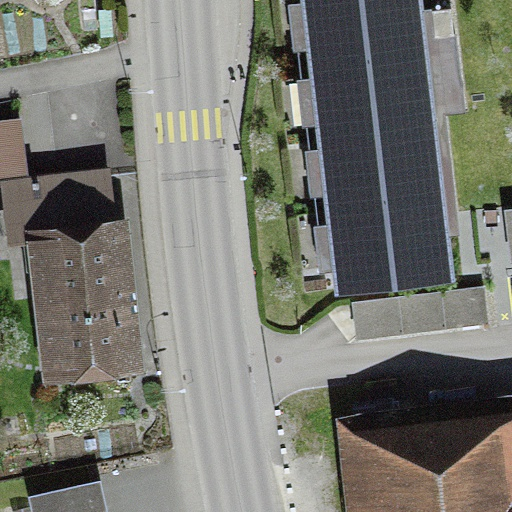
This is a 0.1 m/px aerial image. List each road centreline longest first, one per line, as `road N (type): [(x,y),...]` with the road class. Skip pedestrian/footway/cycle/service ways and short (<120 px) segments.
road 1 (secondary): [(187,47),(224,419),(242,511)]
road 2 (residential): [(0,88),(187,47)]
